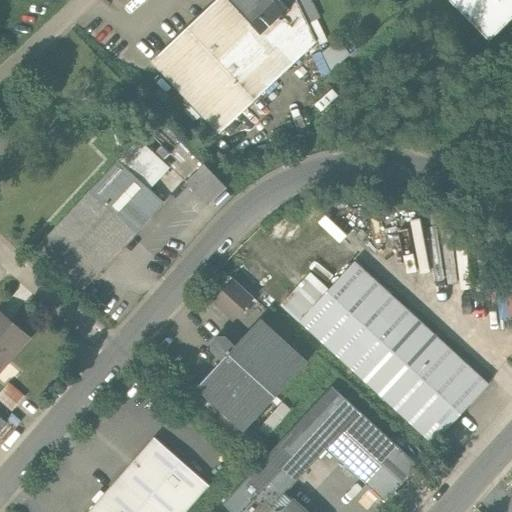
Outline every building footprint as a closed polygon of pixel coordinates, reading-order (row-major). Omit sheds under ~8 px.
[(276,0),(272,4),(268,0),(219,0),(151,62),(218,134),(314,43),(294,3),(286,10),(277,0),(276,0)] [(511,0),(448,0),(487,40),(511,15),(511,0)] [(140,141),(120,163),(148,189),(168,167),(140,141)] [(148,189),(120,163),(39,249),(82,289),(162,202),(148,189)] [(206,166),(187,183),(207,205),(225,188),(206,166)] [(488,384),(356,264),(331,291),(302,322),(434,443),(488,384)] [(283,305),(302,322),(331,291),(312,274),(283,305)] [(235,281),(215,303),(233,320),(253,298),(235,281)] [(0,368),(27,339),(3,317),(0,320),(0,368)] [(308,361),(263,319),(237,347),(226,337),(218,338),(213,343),(213,351),(225,361),(199,389),(245,430),(308,361)] [(0,393),(0,397),(13,409),(26,394),(11,381),(0,393)] [(417,465),(332,388),(225,506),(232,511),(306,511),(287,494),(328,448),(385,500),(417,465)] [(173,511),(205,475),(156,432),(85,511),(173,511)]
